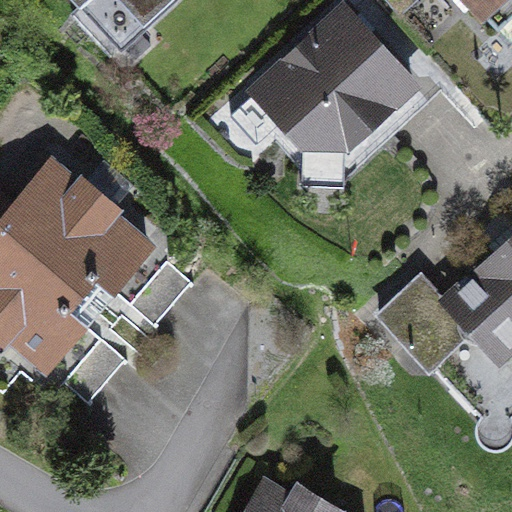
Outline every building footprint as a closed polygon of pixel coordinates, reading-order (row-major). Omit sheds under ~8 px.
[(169,0),(76,0),(119,46),(169,0)] [(445,93),(355,0),(338,0),(233,96),(308,178),(352,182),(445,93)] [(511,0),(481,0),(498,18),(511,5),(511,0)] [(50,165),(2,221),(97,301),(145,245),(50,165)] [(2,221),(0,223),(0,316),(49,358),(97,301),(2,221)] [(511,229),(437,293),(421,272),(376,311),(425,369),(432,361),(480,416),(475,428),(477,438),(485,446),(495,448),(506,444),(511,435),(511,418),(511,416),(511,414),(511,229)] [(322,511),(270,480),(250,511),(322,511)]
